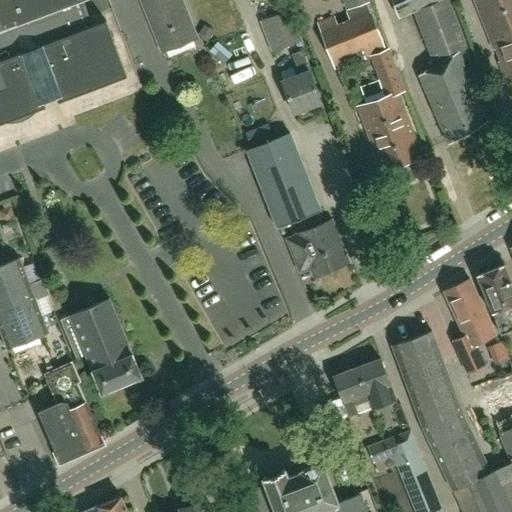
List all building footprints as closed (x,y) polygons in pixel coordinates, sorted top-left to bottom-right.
[(0,0),(0,123),(2,123),(8,123),(13,123),(17,123),(21,121),(27,119),(31,116),(35,113),(39,109),(46,106),(44,101),(56,97),(58,102),(127,76),(106,20),(93,25),(83,0),(0,0)] [(141,0),(162,51),(198,37),(182,0),(141,0)] [(474,63),(448,0),(392,0),(399,16),(413,11),(435,65),(420,74),(448,143),(487,119),(473,83),(483,80),(476,63),(474,63)] [(511,81),(511,0),(474,0),(494,49),(498,48),(503,60),(499,61),(508,83),(511,81)] [(362,49),(365,57),(370,55),(386,49),(383,40),(378,27),(372,13),(371,13),(370,11),(368,4),(346,11),(350,19),(338,24),(335,16),(317,23),(335,70),(353,64),(349,54),(362,49)] [(272,52),(303,40),(290,9),(260,21),(272,52)] [(295,113),(322,103),(302,50),(293,54),(300,73),(282,80),(295,113)] [(385,96),(366,104),(358,107),(383,170),(422,155),(399,94),(405,92),(405,91),(397,68),(378,75),(379,80),(385,96)] [(278,227),(321,209),(290,133),(246,151),(278,227)] [(331,220),(299,233),(300,234),(289,239),(301,269),(312,265),(316,274),(348,261),(331,220)] [(47,295),(42,281),(31,285),(20,256),(0,263),(0,328),(7,346),(48,331),(36,299),(47,295)] [(502,333),(511,329),(511,280),(505,263),(479,274),(502,333)] [(448,290),(444,291),(444,292),(445,292),(465,336),(454,341),(458,350),(468,372),(478,367),(486,364),(476,343),(496,334),(471,279),(448,290)] [(109,298),(69,315),(75,328),(66,332),(77,358),(85,355),(101,392),(141,376),(109,298)] [(432,334),(396,348),(425,424),(423,425),(451,489),(461,511),(511,511),(511,492),(501,466),(497,468),(490,471),(461,411),(432,334)] [(396,398),(390,383),(381,358),(357,366),(369,399),(372,407),(396,398)] [(62,461),(104,443),(78,383),(81,381),(72,361),(44,373),(59,407),(41,415),(62,461)] [(369,399),(357,366),(333,375),(348,416),(358,412),(355,404),(368,399),(371,407),(372,407),(369,399)] [(511,402),(500,405),(511,453),(511,394),(511,395),(511,401),(511,402)] [(418,445),(417,445),(409,425),(398,430),(399,434),(368,445),(375,463),(378,470),(397,464),(416,511),(430,511),(443,507),(418,445)] [(318,511),(368,511),(361,492),(338,501),(323,461),(302,469),(302,470),(288,475),(285,468),(264,476),(267,484),(255,489),(264,511),(311,511),(318,510),(318,511)] [(128,511),(121,495),(99,505),(101,511),(128,511)] [(181,507),(182,511),(212,511),(207,498),(181,507)]
